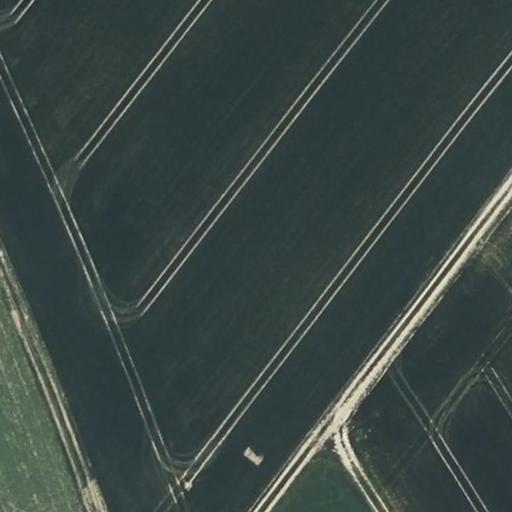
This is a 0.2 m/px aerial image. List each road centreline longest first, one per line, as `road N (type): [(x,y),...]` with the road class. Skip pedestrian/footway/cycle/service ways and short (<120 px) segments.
road 1 (track): [(511,198),(260,511)]
road 2 (track): [(97,511),(0,279)]
